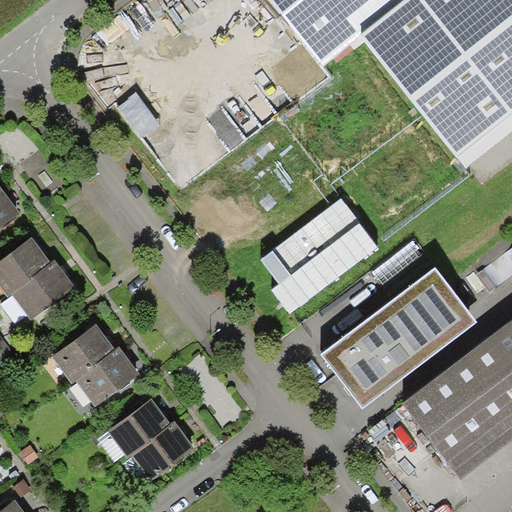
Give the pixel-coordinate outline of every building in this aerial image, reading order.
[(274,0),(329,68),(365,40),(414,0),(274,0)] [(511,131),(511,0),(414,0),(365,40),(466,167),(511,131)] [(0,226),(19,212),(0,186),(0,226)] [(50,263),(31,237),(0,260),(0,286),(8,297),(11,294),(32,279),(31,277),(50,263)] [(75,286),(55,259),(50,263),(31,277),(32,279),(11,294),(30,320),(75,286)] [(511,320),(405,401),(462,476),(511,438),(511,320)] [(115,349),(97,324),(51,356),(71,384),(77,380),(75,378),(115,349)] [(139,374),(119,346),(115,349),(75,378),(77,380),(95,406),(139,374)] [(171,424),(151,398),(108,431),(128,457),(132,454),(171,424)] [(194,448),(174,422),(171,424),(132,454),(152,480),(194,448)]
